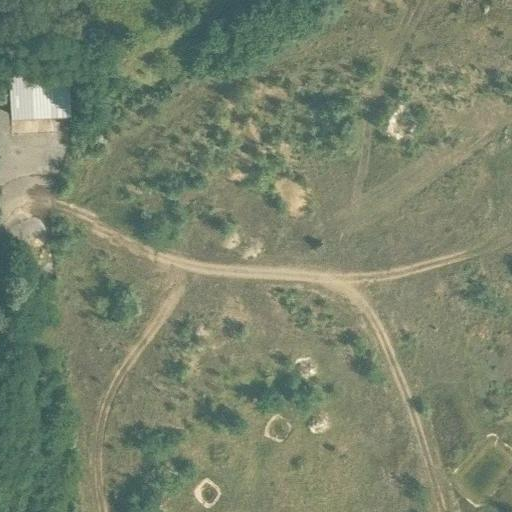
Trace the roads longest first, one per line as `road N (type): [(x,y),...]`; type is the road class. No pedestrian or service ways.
road 1 (track): [(464,511),(395,294),(354,239),(168,209),(39,148),(13,147)]
road 2 (track): [(196,213),(122,331),(112,361),(108,439),(130,511)]
